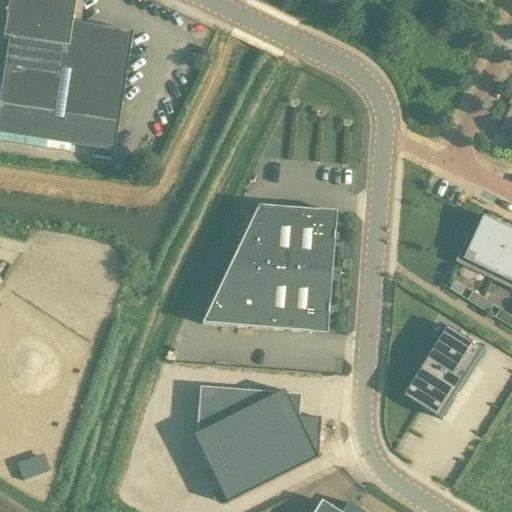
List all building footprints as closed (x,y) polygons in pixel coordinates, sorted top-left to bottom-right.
[(8,0),(3,37),(8,37),(0,92),(0,135),(114,153),(132,32),(72,23),(75,0),(8,0)] [(511,107),(500,131),(511,136),(511,107)] [(336,213),(258,207),(202,325),(327,335),(336,213)] [(458,263),(494,281),(511,289),(511,229),(486,217),(475,242),(468,239),(457,262),(458,262),(458,263)] [(451,290),(461,296),(466,288),(456,281),(451,290)] [(468,301),(473,304),(479,307),(484,299),(474,292),(468,301)] [(484,299),(479,307),(489,314),(494,305),(484,299)] [(496,318),(501,321),(506,325),(511,316),(501,310),(496,318)] [(450,328),(406,398),(441,420),(485,350),(450,328)] [(194,436),(189,438),(223,506),(316,460),(313,454),(317,454),(319,419),(298,418),(299,396),(198,389),(194,436)] [(314,511),(361,511),(348,503),(342,511),(337,511),(321,502),(314,511)]
